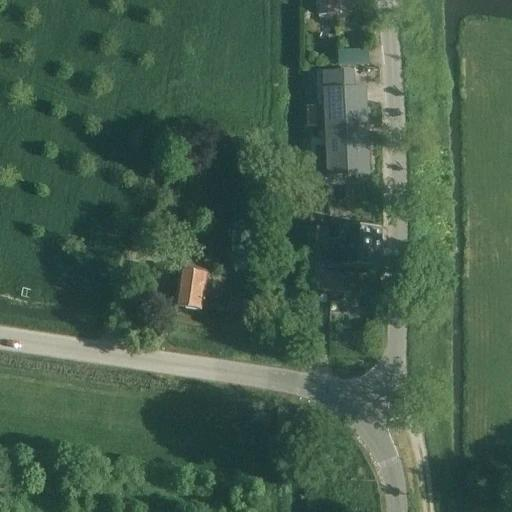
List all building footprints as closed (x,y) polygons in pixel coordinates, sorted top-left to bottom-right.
[(314,0),(315,16),(339,15),(338,0),(314,0)] [(338,68),(369,67),(368,52),(338,53),(338,68)] [(324,152),(317,152),(317,161),(317,171),(317,172),(319,172),(325,172),(326,179),(369,176),(367,132),(359,133),(358,125),(367,124),(366,106),(365,90),(353,90),(353,73),(322,74),(322,91),(322,92),(322,108),(324,152)] [(145,255),(146,255),(159,258),(173,207),(162,204),(160,203),(145,255)] [(379,269),(380,229),(339,228),(338,242),(328,241),(329,231),(306,229),(304,252),(327,253),(326,268),(379,269)] [(167,272),(165,286),(175,287),(171,308),(199,312),(204,277),(205,267),(178,263),(177,273),(167,272)]
